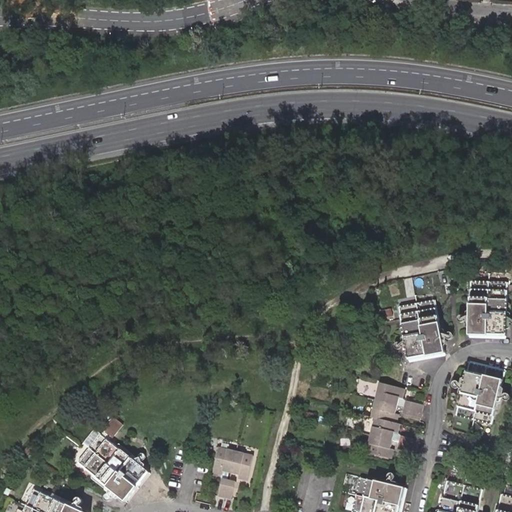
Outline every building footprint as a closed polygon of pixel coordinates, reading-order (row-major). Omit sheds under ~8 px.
[(507,295),(508,282),(471,281),(469,335),(506,335),(507,295)] [(435,300),(398,307),(409,359),(445,352),(435,300)] [(506,372),(469,362),(455,414),(492,424),(506,372)] [(356,388),(370,392),(372,384),(358,381),(356,388)] [(405,389),(380,382),(371,413),(375,414),(365,449),(392,456),(394,449),(390,448),(396,429),(399,430),(401,421),(397,420),(399,413),(394,411),(399,395),(403,396),(405,389)] [(411,408),(413,402),(406,400),(402,412),(409,414),(411,408)] [(424,405),(413,402),(411,408),(409,414),(421,418),(424,405)] [(126,501),(149,472),(108,439),(121,424),(112,418),(100,433),(95,429),(83,442),(89,447),(78,462),(126,501)] [(406,442),(407,436),(401,434),(397,448),(403,450),(406,442)] [(419,439),(407,436),(406,442),(403,450),(415,453),(419,439)] [(216,446),(219,447),(236,451),(238,444),(218,439),(216,446)] [(236,451),(219,447),(212,472),(221,474),(222,471),(230,473),(241,476),(240,480),(248,481),(254,455),(236,451)] [(222,471),(221,474),(220,478),(223,479),(228,480),(230,473),(222,471)] [(399,511),(406,487),(361,476),(352,511),(399,511)] [(228,480),(223,479),(218,496),(231,499),(235,482),(228,480)] [(477,511),(483,489),(448,480),(440,511),(477,511)] [(85,511),(35,488),(24,511),(85,511)] [(511,511),(511,496),(501,494),(496,511),(511,511)]
